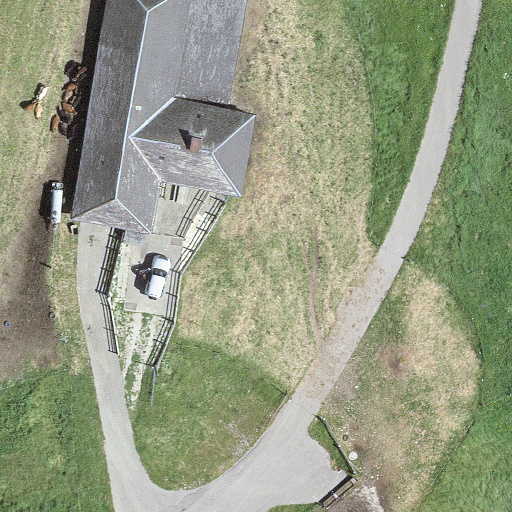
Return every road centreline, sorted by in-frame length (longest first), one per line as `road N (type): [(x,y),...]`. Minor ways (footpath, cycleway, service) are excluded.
road 1 (track): [(470,0),(454,79),(402,237),(266,464),(216,511)]
road 2 (track): [(136,511),(88,296),(94,235)]
